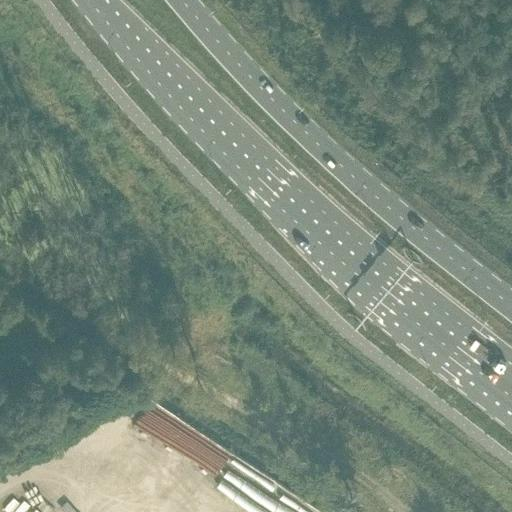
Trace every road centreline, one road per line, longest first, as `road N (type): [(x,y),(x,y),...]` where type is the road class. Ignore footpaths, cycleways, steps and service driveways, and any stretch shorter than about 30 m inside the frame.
road 1 (primary): [(93,0),(283,206),(511,394)]
road 2 (primary): [(511,303),(339,162),(186,0)]
